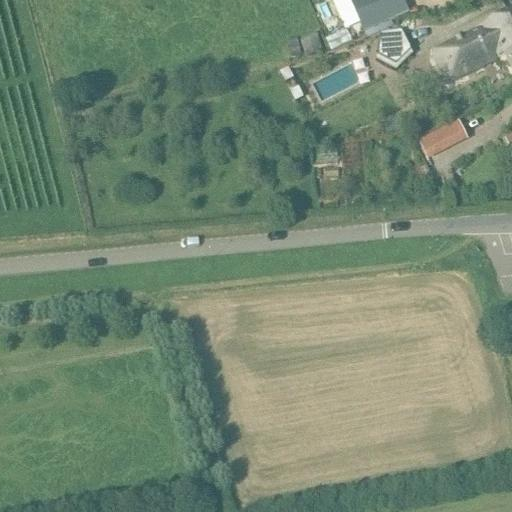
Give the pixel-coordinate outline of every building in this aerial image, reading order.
[(410,15),(403,0),(347,0),(363,35),(410,15)] [(505,57),(511,70),(511,14),(483,29),(434,52),(432,61),(446,85),(452,86),(500,62),(499,60),(505,57)] [(320,33),(300,41),(306,57),(326,50),(320,33)] [(380,36),(376,62),(397,73),(413,56),(402,33),(380,36)] [(288,70),(281,74),(286,83),(293,79),(288,70)] [(298,90),(291,93),(296,102),(303,98),(298,90)] [(345,97),(324,106),(331,122),(352,113),(345,97)] [(427,162),(468,142),(458,123),(418,143),(427,162)]
